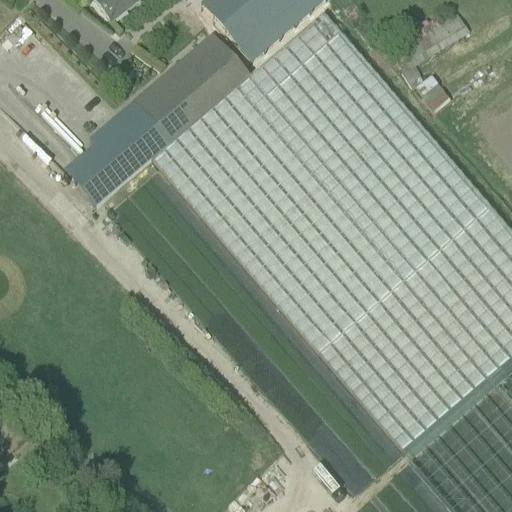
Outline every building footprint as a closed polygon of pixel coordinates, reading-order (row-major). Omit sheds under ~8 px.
[(143,0),(90,0),(110,26),(143,0)] [(269,9),(261,0),(214,0),(197,14),(222,46),(269,9)] [(274,0),(291,20),(314,2),(312,0),(274,0)] [(408,72),(468,32),(456,14),(396,55),(408,72)] [(168,149),(149,165),(400,458),(511,362),(511,240),(321,18),(247,81),(168,149)] [(101,161),(70,187),(93,214),(149,165),(168,149),(247,81),(219,49),(189,75),(180,65),(132,106),(87,145),(101,161)] [(415,93),(432,116),(450,103),(433,79),(415,93)] [(0,453),(20,437),(2,415),(0,411),(0,453)]
